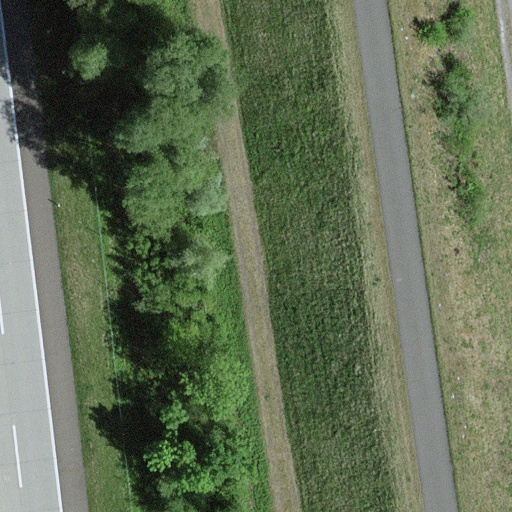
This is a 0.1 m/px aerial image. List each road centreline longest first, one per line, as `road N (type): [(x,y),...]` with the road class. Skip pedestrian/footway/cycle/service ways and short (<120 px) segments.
road 1 (track): [(288,511),(214,0)]
road 2 (track): [(370,0),(441,511)]
road 3 (motorway): [(17,511),(0,367)]
